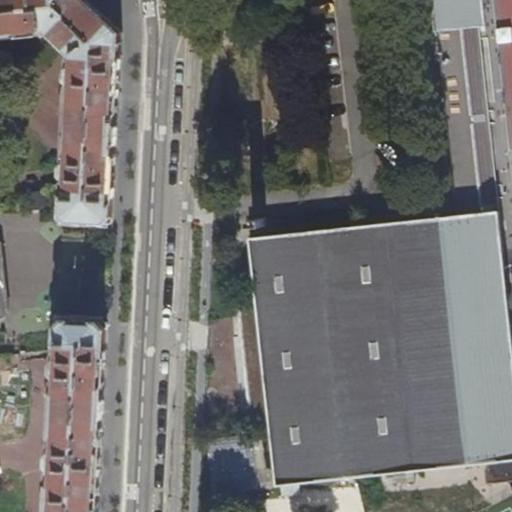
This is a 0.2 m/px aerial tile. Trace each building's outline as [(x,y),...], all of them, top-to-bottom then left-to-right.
[(64,220),(114,223),(115,204),(121,73),(123,33),(88,0),(0,0),(0,38),(54,33),(74,54),(64,220)] [(270,430),(276,488),(511,461),(511,328),(499,212),(498,212),(478,27),(487,26),(483,0),(431,0),(435,31),(438,31),(458,216),(452,217),(449,190),(434,192),(436,208),(421,210),(422,220),(249,238),(256,296),(239,298),(253,432),(270,430)] [(252,219),(253,226),(266,225),(265,218),(252,219)] [(0,318),(3,318),(9,310),(1,242),(0,241),(0,318)] [(49,511),(99,511),(107,351),(109,322),(59,320),(49,511)] [(251,436),(207,441),(212,485),(215,484),(253,480),(256,480),(251,436)] [(253,489),(253,480),(215,484),(216,494),(253,489)]
